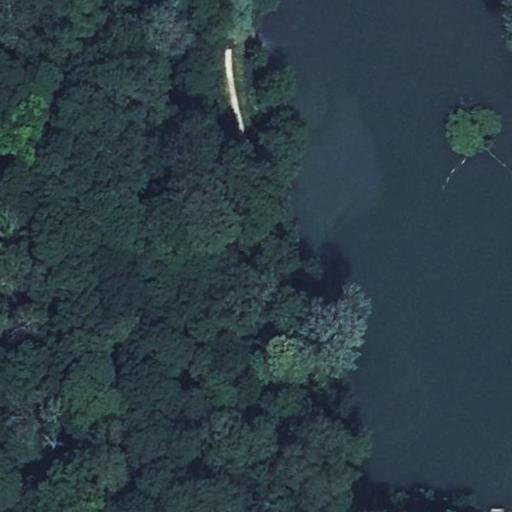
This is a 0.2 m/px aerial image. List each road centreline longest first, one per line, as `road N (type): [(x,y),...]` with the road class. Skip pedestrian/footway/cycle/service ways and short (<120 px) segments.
road 1 (track): [(377,511),(234,115),(232,0)]
road 2 (track): [(128,253),(60,0)]
